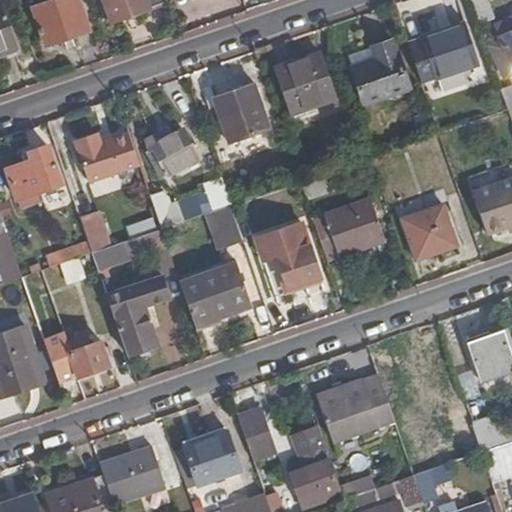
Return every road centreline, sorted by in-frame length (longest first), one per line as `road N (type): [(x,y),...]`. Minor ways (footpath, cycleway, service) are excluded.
road 1 (residential): [(0,452),(511,274)]
road 2 (residential): [(0,119),(346,0)]
